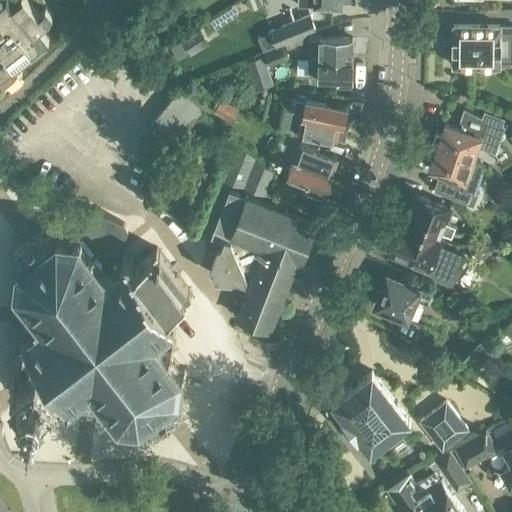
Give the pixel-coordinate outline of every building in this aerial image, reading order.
[(8,81),(9,80),(10,81),(12,82),(13,82),(14,83),(16,83),(17,82),(18,82),(20,81),(20,80),(21,78),(21,77),(22,76),(21,74),(21,73),(20,72),(21,71),(22,72),(23,71),(17,64),(36,49),(37,50),(38,49),(37,48),(47,40),(48,41),(49,40),(48,39),(50,38),(40,24),(54,13),(47,5),(48,4),(45,0),(0,0),(0,77),(5,74),(8,79),(7,80),(8,81)] [(299,0),(299,7),(315,7),(315,8),(343,8),(343,0),(355,1),(354,0),(299,0)] [(265,20),(266,24),(256,28),(246,33),(254,54),(265,49),(266,51),(317,31),(311,16),(295,22),(291,10),(265,20)] [(509,42),(501,42),(501,35),(510,35),(510,27),(501,27),(454,26),(454,67),(500,67),(500,64),(509,64),(509,42)] [(190,56),(201,50),(192,36),(182,42),(190,56)] [(352,88),(354,39),(320,39),(320,41),(310,41),(309,76),(319,76),(319,78),(337,78),(337,87),(352,88)] [(283,46),(264,54),(269,66),(288,58),(283,46)] [(268,66),(249,72),(256,92),(274,85),(268,66)] [(206,108),(181,88),(152,123),(176,144),(206,108)] [(347,106),(306,98),(306,101),(296,99),(293,112),(283,110),(280,127),(300,131),(300,132),(337,139),(337,138),(345,140),(348,124),(345,123),(347,106)] [(221,101),(216,112),(234,122),(239,111),(221,101)] [(432,145),(474,160),(478,147),(496,154),(508,119),(485,111),(483,118),(464,109),(460,120),(460,121),(460,122),(461,123),(462,124),(467,126),(465,132),(445,125),(441,135),(436,133),(432,145)] [(299,146),(281,139),(276,152),(294,160),(289,175),(311,183),(307,192),(323,198),(326,189),(327,189),(339,158),(300,144),(299,146)] [(236,143),(222,179),(265,196),(273,175),(236,143)] [(474,160),(432,145),(427,157),(433,159),(430,170),(444,175),(442,181),(451,184),(447,197),(473,207),(478,195),(464,189),(474,160)] [(192,172),(182,198),(199,205),(209,179),(192,172)] [(215,229),(297,263),(299,264),(315,223),(313,223),(302,219),(300,218),(289,214),(289,213),(287,212),(287,214),(276,210),(276,208),(274,207),(273,208),(263,204),(263,203),(261,203),(250,199),(248,197),(247,198),(230,191),(215,229)] [(417,196),(406,222),(440,236),(442,232),(451,236),(455,226),(446,222),(451,210),(417,196)] [(440,236),(406,222),(405,222),(392,255),(428,269),(426,274),(451,285),(462,257),(437,246),(441,236),(440,236)] [(183,370),(172,356),(174,354),(172,351),(169,353),(159,339),(162,337),(159,334),(173,324),(175,327),(178,325),(176,322),(178,321),(177,319),(179,318),(177,314),(174,316),(171,312),(193,294),(158,249),(135,266),(132,261),(134,259),(132,256),(129,258),(128,257),(127,258),(124,255),(121,258),(123,261),(109,270),(108,268),(105,270),(95,256),(97,254),(95,251),(92,253),(81,239),(83,236),(80,235),(79,238),(60,234),(59,232),(56,233),(57,236),(56,237),(48,226),(37,234),(35,233),(32,235),(33,237),(27,242),(26,240),(23,243),(23,244),(13,253),(21,264),(20,264),(17,263),(15,266),(19,267),(16,286),(13,287),(14,289),(17,289),(26,301),(24,302),(24,304),(20,307),(17,307),(17,310),(19,310),(18,325),(15,326),(16,328),(19,327),(22,333),(21,333),(23,336),(22,337),(23,339),(20,341),(22,344),(26,342),(33,351),(30,353),(34,359),(31,361),(22,350),(13,357),(21,368),(18,371),(14,365),(11,368),(16,375),(14,376),(15,377),(9,381),(12,384),(19,379),(20,381),(19,382),(20,384),(21,383),(27,391),(26,392),(28,393),(29,392),(31,394),(23,399),(26,403),(32,398),(33,399),(34,399),(39,404),(42,402),(38,396),(40,393),(50,405),(58,398),(50,387),(53,384),(57,390),(60,388),(67,397),(64,399),(67,402),(70,400),(71,401),(73,400),(74,403),(76,402),(80,409),(79,411),(82,412),(83,410),(98,412),(98,414),(100,414),(100,411),(105,408),(106,409),(109,408),(117,419),(116,421),(119,423),(121,420),(139,423),(140,427),(143,426),(143,422),(144,421),(152,433),(163,425),(164,426),(167,423),(166,422),(173,417),(174,418),(177,416),(176,414),(187,406),(179,394),(182,396),(184,393),(181,391),(183,373),(186,373),(186,369),(183,370)] [(297,263),(215,229),(211,240),(220,243),(221,239),(225,240),(215,263),(212,262),(212,263),(217,265),(220,274),(218,278),(219,279),(221,276),(245,285),(247,281),(251,282),(285,293),(292,296),(298,279),(292,276),(297,263)] [(482,237),(469,247),(477,258),(490,247),(482,237)] [(421,288),(389,275),(383,291),(378,292),(375,299),(378,303),(377,306),(396,314),(396,318),(403,321),(406,318),(408,319),(414,304),(418,306),(420,300),(428,304),(432,294),(420,289),(421,288)] [(285,293),(251,282),(237,317),(271,330),(285,293)] [(472,364),(495,341),(484,331),(471,344),(475,348),(466,358),(472,364)] [(373,372),(333,403),(371,453),(411,423),(373,372)] [(447,401),(421,421),(443,450),(469,430),(447,401)] [(511,414),(511,411),(505,406),(498,416),(503,420),(511,414)] [(486,434),(457,449),(466,467),(495,453),(486,434)] [(434,470),(416,483),(411,475),(394,487),(407,505),(405,506),(409,511),(465,511),(453,495),(472,482),(450,452),(431,465),(434,470)]
